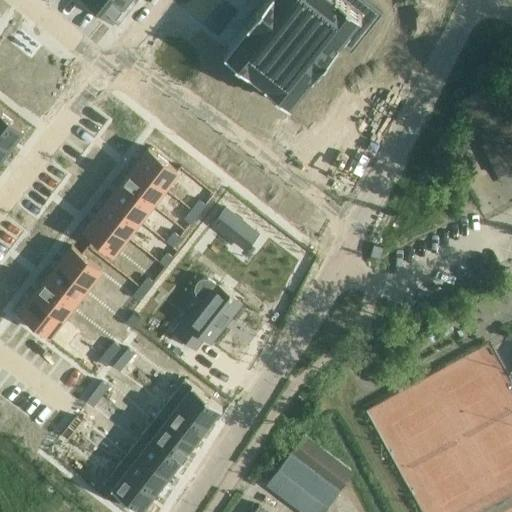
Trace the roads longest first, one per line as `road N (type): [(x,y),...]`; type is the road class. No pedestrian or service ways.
road 1 (residential): [(344,251),(109,68)]
road 2 (tertiary): [(184,511),(335,269)]
road 3 (tertiary): [(473,0),(344,251)]
road 4 (residential): [(335,269),(397,285),(511,223)]
road 5 (residential): [(0,208),(109,68)]
